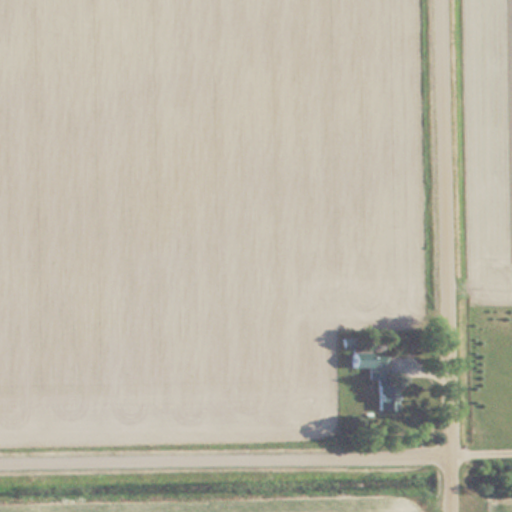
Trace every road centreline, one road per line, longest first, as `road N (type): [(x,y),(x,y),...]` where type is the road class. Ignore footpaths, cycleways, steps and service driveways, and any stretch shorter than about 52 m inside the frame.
road 1 (residential): [(0,461),(511,446)]
road 2 (residential): [(454,511),(447,0)]
